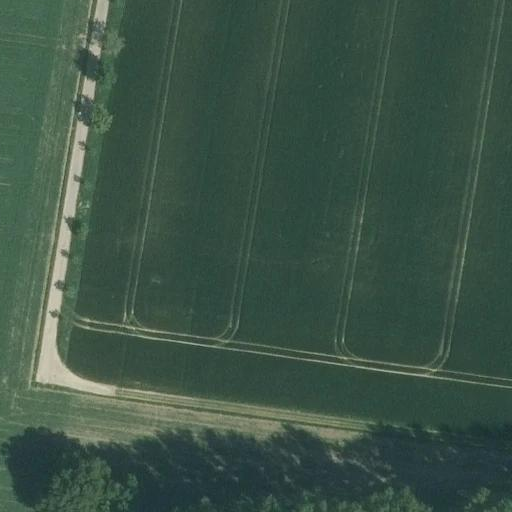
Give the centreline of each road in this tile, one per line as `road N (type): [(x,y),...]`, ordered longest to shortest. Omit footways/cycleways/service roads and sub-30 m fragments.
road 1 (track): [(104,0),(45,377),(112,391)]
road 2 (track): [(511,440),(112,391)]
